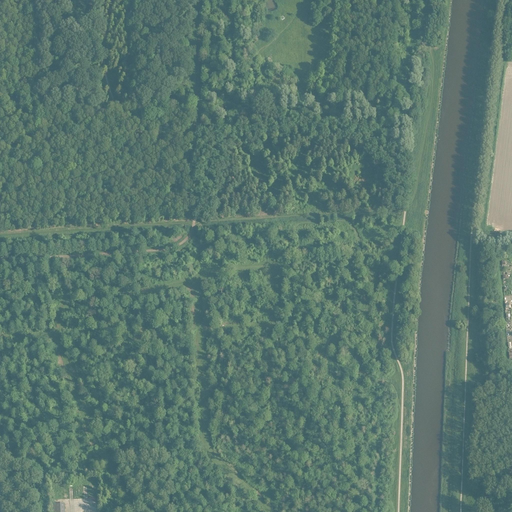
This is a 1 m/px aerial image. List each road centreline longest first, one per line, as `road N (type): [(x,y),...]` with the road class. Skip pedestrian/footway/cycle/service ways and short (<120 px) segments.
road 1 (unknown): [(195,231),(196,0)]
road 2 (unknown): [(0,259),(186,246),(195,231)]
